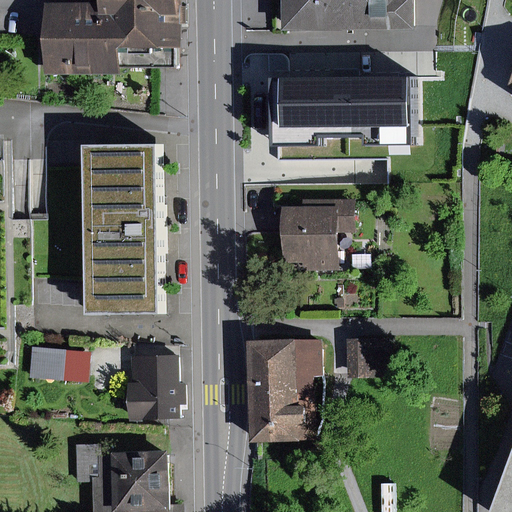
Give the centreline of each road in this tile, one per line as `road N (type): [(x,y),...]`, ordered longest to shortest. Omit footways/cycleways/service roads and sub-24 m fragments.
road 1 (primary): [(214,0),(224,511)]
road 2 (unknown): [(193,126),(0,121)]
road 3 (track): [(343,328),(341,433),(366,511)]
